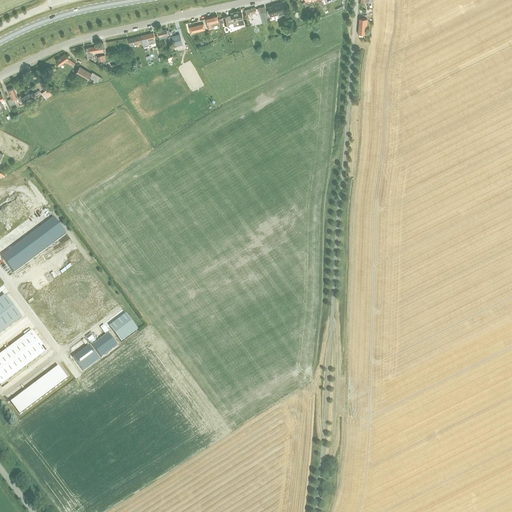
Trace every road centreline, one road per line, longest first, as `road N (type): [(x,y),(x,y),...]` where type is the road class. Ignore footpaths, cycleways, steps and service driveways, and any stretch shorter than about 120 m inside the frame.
road 1 (unclassified): [(317,511),(356,0)]
road 2 (unclassified): [(0,74),(80,38),(248,0)]
road 3 (secondary): [(0,42),(47,20),(142,0)]
